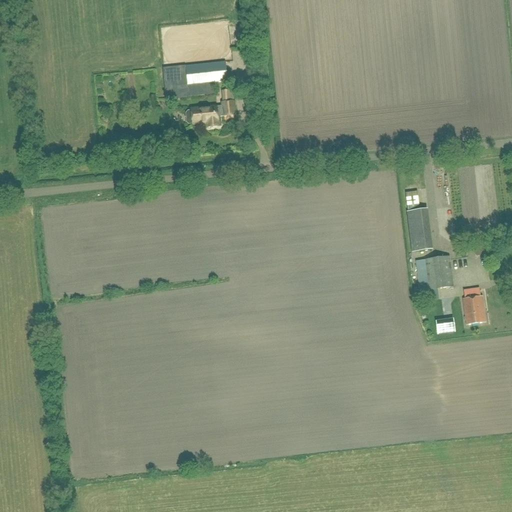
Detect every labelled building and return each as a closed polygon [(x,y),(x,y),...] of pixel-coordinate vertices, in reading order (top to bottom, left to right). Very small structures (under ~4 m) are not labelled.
[(228,82),(226,62),(164,68),(167,100),(179,98),(215,94),(214,84),(228,82)] [(188,124),(191,124),(191,125),(205,124),(206,128),(219,127),(218,117),(234,115),(232,101),(221,102),(222,106),(190,110),(190,111),(187,112),(185,114),(186,123),(188,124)] [(432,198),(438,198),(439,205),(437,205),(438,212),(447,211),(446,191),(431,192),(432,198)] [(427,208),(409,211),(415,250),(434,247),(427,208)] [(449,211),(441,212),(442,238),(450,238),(449,211)] [(420,293),(453,289),(449,258),(416,262),(420,293)] [(465,326),(484,323),(481,297),(461,299),(465,326)] [(453,319),(436,321),(438,335),(455,333),(453,319)]
